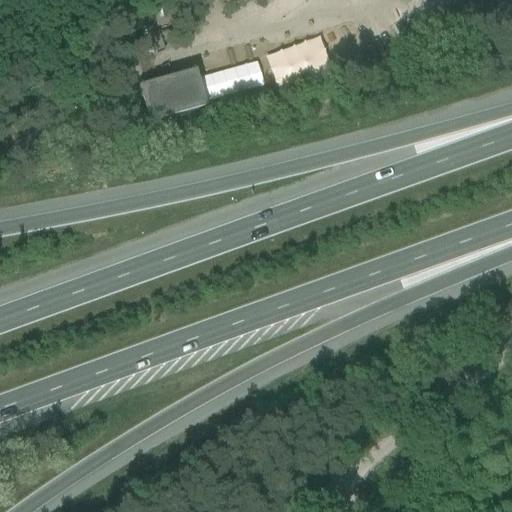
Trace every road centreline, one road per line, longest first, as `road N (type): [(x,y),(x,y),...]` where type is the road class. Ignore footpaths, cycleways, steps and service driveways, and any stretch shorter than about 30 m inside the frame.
road 1 (motorway): [(20,511),(216,388),(511,243)]
road 2 (motorway): [(511,136),(0,321)]
road 3 (motorway): [(0,409),(511,225)]
road 4 (motorway): [(511,116),(0,230)]
road 5 (unclassified): [(348,511),(353,473),(511,351)]
